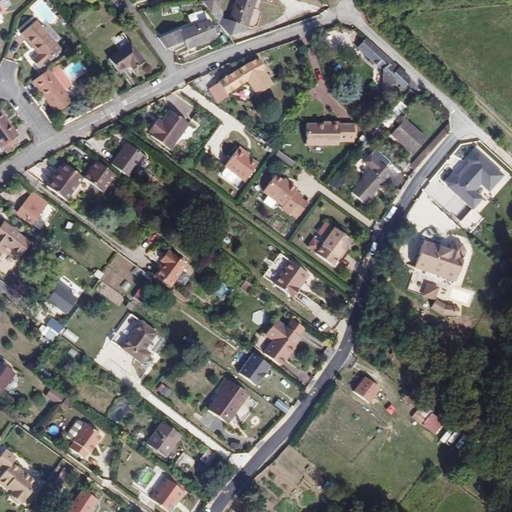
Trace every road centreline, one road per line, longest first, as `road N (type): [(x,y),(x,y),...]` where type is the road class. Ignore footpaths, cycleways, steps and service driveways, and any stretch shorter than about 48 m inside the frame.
road 1 (residential): [(345,13),(459,114),(283,433),(212,511)]
road 2 (residential): [(50,147),(177,77),(345,13)]
